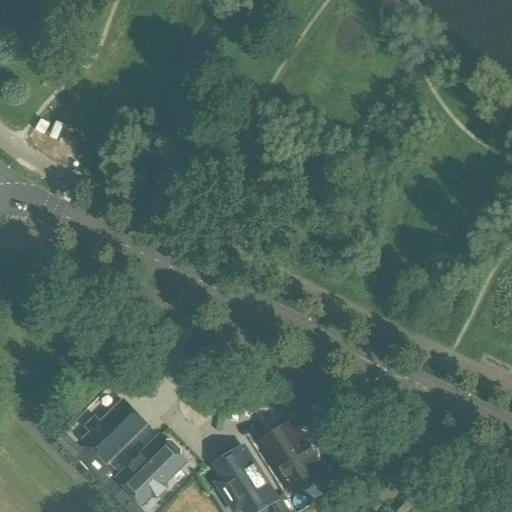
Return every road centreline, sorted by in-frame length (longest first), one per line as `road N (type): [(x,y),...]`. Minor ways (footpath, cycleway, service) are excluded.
road 1 (tertiary): [(511,432),(204,284)]
road 2 (residential): [(204,284),(172,357),(165,398),(171,418),(195,439),(233,439)]
road 3 (tertiary): [(204,284),(11,198)]
